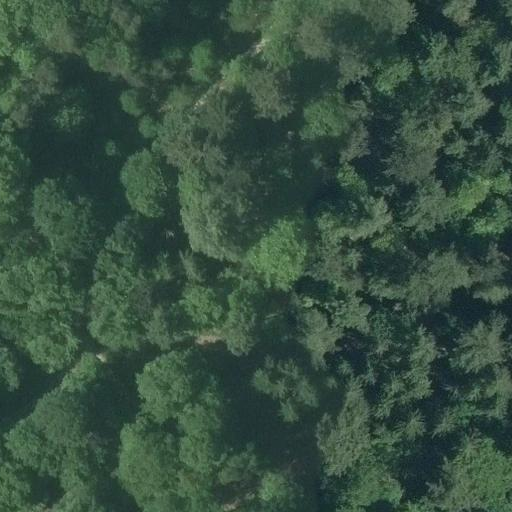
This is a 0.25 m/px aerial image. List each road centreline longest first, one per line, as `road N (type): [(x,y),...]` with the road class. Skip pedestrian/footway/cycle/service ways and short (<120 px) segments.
road 1 (track): [(511,353),(72,331)]
road 2 (track): [(72,331),(72,283),(83,244),(149,157),(303,0)]
road 3 (track): [(72,331),(216,511)]
road 4 (track): [(0,426),(65,386),(72,331)]
